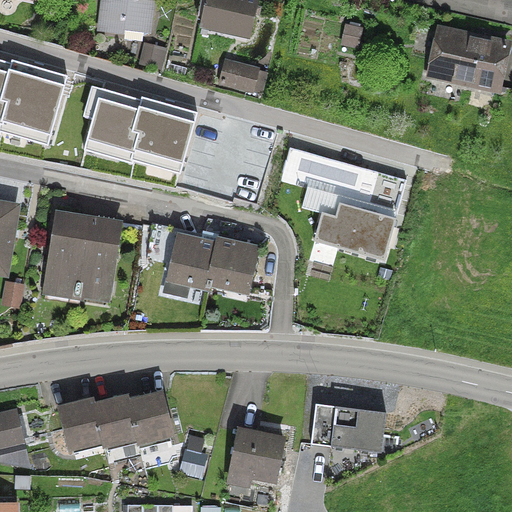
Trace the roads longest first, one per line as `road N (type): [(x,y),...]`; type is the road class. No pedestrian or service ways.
road 1 (residential): [(279,355),(281,233),(256,219),(0,171)]
road 2 (tertiary): [(0,375),(119,356),(279,355)]
road 3 (tertiary): [(279,355),(380,364),(511,391)]
